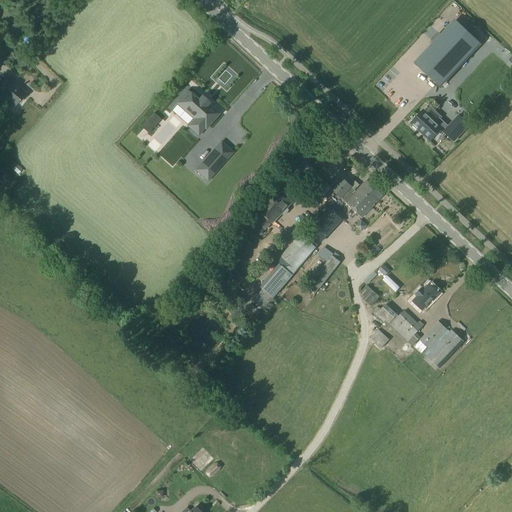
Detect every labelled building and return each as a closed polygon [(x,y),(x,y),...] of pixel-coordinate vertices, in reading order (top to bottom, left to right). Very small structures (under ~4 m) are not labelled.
[(480,44),(455,21),(453,23),(452,24),(451,25),(440,37),(438,35),(433,40),(435,42),(415,63),(440,87),(478,46),(479,44),(480,44)] [(23,34),(23,45),(31,45),(32,34),(23,34)] [(0,85),(0,93),(14,106),(17,103),(20,103),(23,99),(22,97),(25,94),(14,84),(15,83),(8,77),(0,85)] [(467,97),(483,113),(508,89),(498,79),(492,85),(486,79),(467,97)] [(188,91),(177,103),(194,119),(187,126),(198,135),(205,128),(205,129),(219,114),(208,104),(209,103),(202,97),(198,101),(194,97),(195,96),(193,94),(192,95),(188,91)] [(423,111),(411,123),(430,141),(441,129),(454,141),(468,126),(458,116),(448,127),(439,119),(436,123),(423,111)] [(151,130),(144,124),(141,127),(148,133),(151,130)] [(251,149),(236,133),(227,141),(242,157),(251,149)] [(207,181),(233,153),(221,142),(195,171),(207,181)] [(318,172),(304,187),(308,191),(304,196),(315,206),(332,188),(321,179),(323,177),(318,172)] [(343,179),(333,190),(343,200),(343,199),(347,203),(357,192),(343,179)] [(367,181),(357,192),(347,203),(346,203),(363,218),(383,196),(367,181)] [(279,189),(259,210),(272,223),(292,201),(279,189)] [(309,231),(321,242),(341,220),(330,209),(309,231)] [(366,233),(370,226),(364,223),(360,229),(366,233)] [(299,235),(280,257),(296,270),(315,248),(299,235)] [(331,256),(310,283),(319,290),(340,263),(331,256)] [(384,264),(378,270),(385,276),(390,270),(384,264)] [(282,267),(262,290),(272,299),(291,276),(282,267)] [(367,285),(360,293),(364,297),(363,299),(371,307),(380,297),(367,285)] [(428,285),(413,301),(422,310),(438,294),(428,285)] [(255,306),(261,312),(269,304),(263,298),(255,306)] [(386,304),(375,315),(382,322),(384,320),(388,324),(389,324),(407,342),(408,342),(414,335),(422,328),(404,310),(397,318),(396,317),(397,315),(386,304)] [(438,321),(419,341),(429,350),(447,330),(438,321)] [(377,330),(369,339),(380,349),(388,340),(377,330)] [(451,330),(425,357),(438,369),(464,342),(451,330)] [(414,335),(408,342),(411,346),(418,338),(414,335)] [(222,463),(209,472),(214,479),(226,470),(222,463)]
